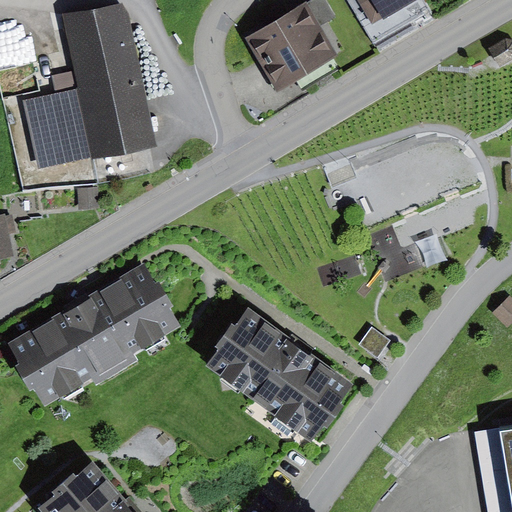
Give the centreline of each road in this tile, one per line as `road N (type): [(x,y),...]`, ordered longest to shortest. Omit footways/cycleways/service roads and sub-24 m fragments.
road 1 (residential): [(312,511),(479,286),(511,264)]
road 2 (tertiary): [(248,159),(511,6)]
road 3 (tertiary): [(0,302),(248,159)]
road 4 (residential): [(248,159),(210,43),(217,20),(241,0)]
